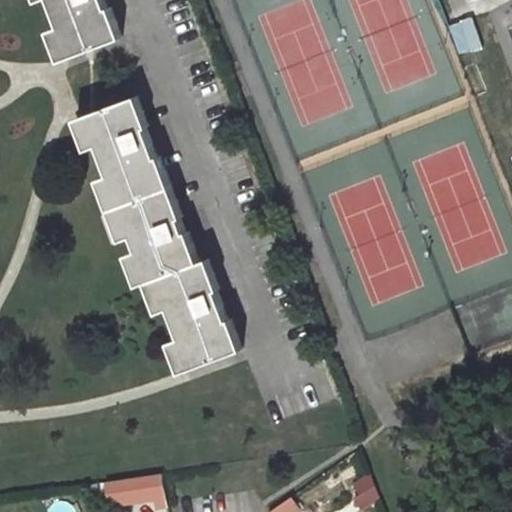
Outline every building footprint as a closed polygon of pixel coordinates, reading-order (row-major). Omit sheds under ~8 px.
[(42,0),(43,0),(49,0),(59,27),(54,30),(66,60),(123,39),(110,8),(107,9),(104,0),(42,0)] [(446,25),(456,55),(480,47),(470,17),(446,25)] [(147,128),(150,127),(138,96),(81,117),(93,148),(99,146),(110,175),(104,177),(127,239),(133,237),(138,250),(132,252),(144,284),(152,280),(164,311),(170,309),(181,337),(175,340),(187,371),(244,350),(232,319),(229,320),(220,296),(218,291),(221,289),(209,258),(201,262),(189,231),(186,233),(180,219),(184,217),(161,156),(158,157),(147,128)] [(447,309),(367,341),(384,384),(464,352),(447,309)] [(167,488),(165,472),(164,472),(157,473),(160,489),(167,488)] [(372,497),(364,483),(350,491),(358,505),(372,497)] [(297,511),(291,497),(264,508),(265,511),(297,511)]
